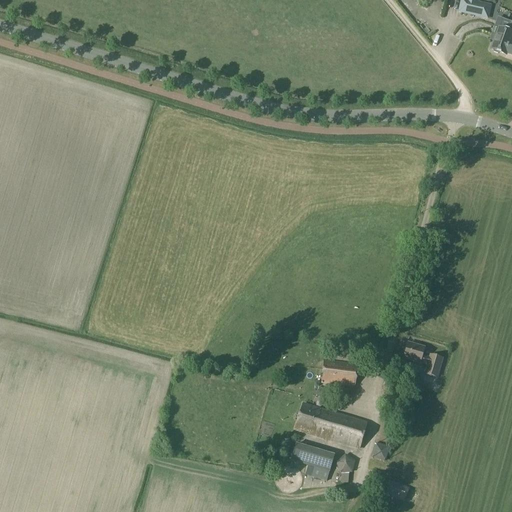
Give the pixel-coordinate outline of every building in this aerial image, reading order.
[(476,0),(468,0),(468,2),(462,0),(459,11),(487,17),(489,6),(475,3),(476,0)] [(511,30),(510,29),(509,31),(499,28),(491,49),(506,54),(507,52),(506,52),(511,36),(511,34),(511,32),(511,30)] [(422,356),(424,349),(408,344),(404,358),(428,365),(425,374),(437,378),(442,358),(431,355),(430,358),(422,356)] [(324,360),(321,383),(355,387),(357,363),(324,360)] [(358,448),(366,423),(303,404),(296,430),(358,448)] [(326,482),(334,455),(295,443),(290,461),(314,468),(311,477),(326,482)] [(332,464),(342,473),(343,471),(342,470),(350,461),(342,454),(332,464)] [(270,486),(277,493),(279,491),(285,496),(298,483),(284,470),(270,486)] [(409,488),(391,481),(385,494),(404,501),(409,488)]
